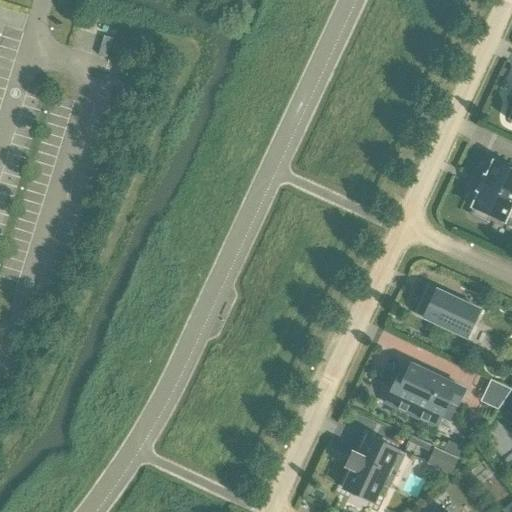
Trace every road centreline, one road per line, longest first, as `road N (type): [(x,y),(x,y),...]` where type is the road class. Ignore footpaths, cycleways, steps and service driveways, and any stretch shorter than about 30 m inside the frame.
road 1 (unknown): [(328,0),(146,381),(59,511)]
road 2 (residential): [(271,511),(404,233)]
road 3 (residential): [(404,233),(508,0)]
